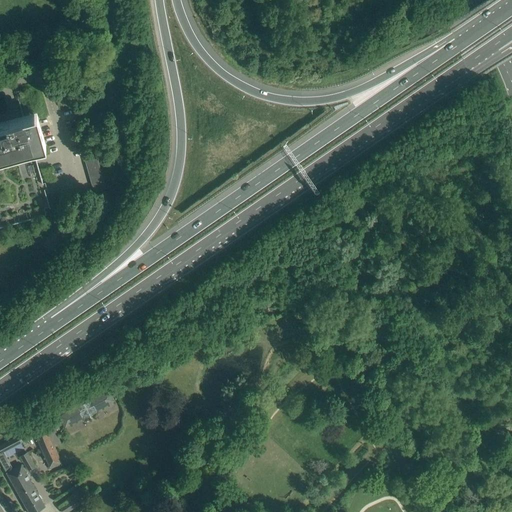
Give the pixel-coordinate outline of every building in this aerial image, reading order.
[(49,207),(46,195),(32,147),(45,144),(36,112),(0,122),(0,227),(46,214),(44,209),(49,207)] [(96,153),(84,157),(85,162),(98,159),(96,153)] [(98,159),(85,162),(87,168),(99,165),(98,159)] [(99,165),(87,168),(89,174),(101,171),(99,165)] [(101,171),(89,174),(90,180),(103,177),(101,171)] [(103,177),(90,180),(92,186),(104,183),(103,177)] [(104,183),(92,186),(94,192),(106,189),(104,183)] [(57,416),(64,428),(115,401),(109,389),(57,416)] [(50,424),(33,430),(49,468),(62,463),(54,445),(58,443),(50,424)] [(27,471),(34,466),(26,452),(19,456),(27,471)] [(28,511),(35,511),(45,507),(21,465),(7,473),(28,511)] [(64,511),(68,511),(82,503),(77,496),(61,506),(64,511)]
